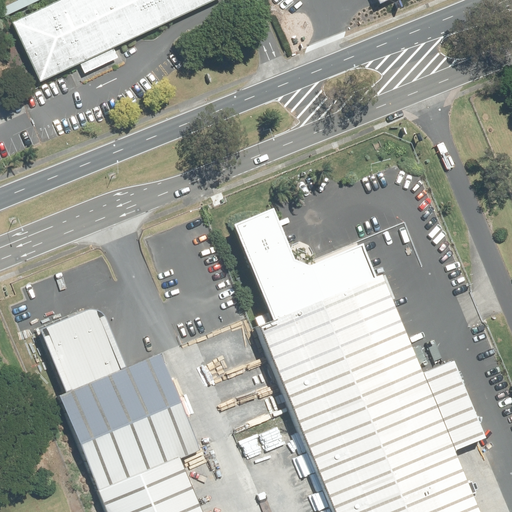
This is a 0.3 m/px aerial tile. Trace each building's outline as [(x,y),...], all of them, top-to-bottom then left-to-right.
[(45,0),(4,19),(32,79),(201,0),(45,0)] [(251,327),(329,511),(471,511),(445,450),(477,437),(445,359),(413,372),(373,276),(362,280),(346,243),(286,268),(263,212),(224,228),(263,322),(251,327)] [(24,322),(49,384),(110,359),(84,297),(24,322)] [(147,344),(42,386),(80,479),(166,444),(185,436),(147,344)] [(194,511),(166,444),(80,479),(93,511),(194,511)]
